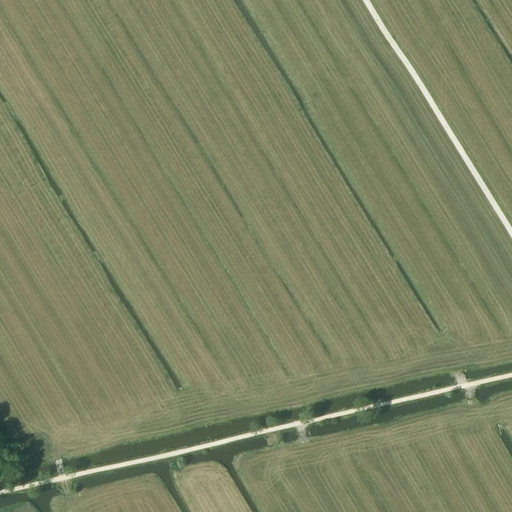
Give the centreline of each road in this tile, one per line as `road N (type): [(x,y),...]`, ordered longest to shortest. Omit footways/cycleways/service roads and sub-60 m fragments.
road 1 (track): [(0,493),(511,375)]
road 2 (track): [(511,233),(366,0)]
road 3 (track): [(75,511),(58,461),(0,351)]
